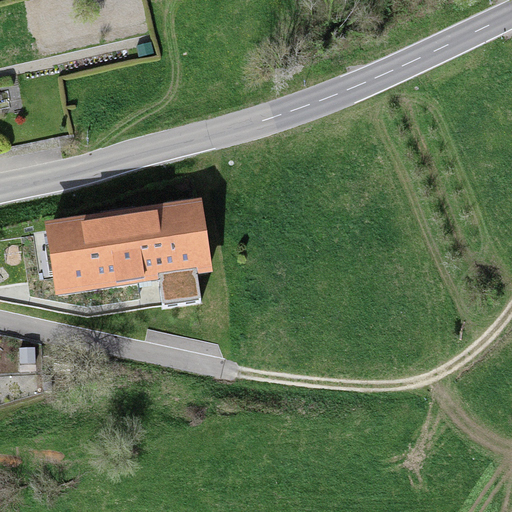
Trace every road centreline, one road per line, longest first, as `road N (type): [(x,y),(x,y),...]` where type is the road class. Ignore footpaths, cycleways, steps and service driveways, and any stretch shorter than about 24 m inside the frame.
road 1 (residential): [(0,324),(332,384),(433,384),(495,338),(511,309)]
road 2 (secondary): [(511,15),(267,119),(0,187)]
